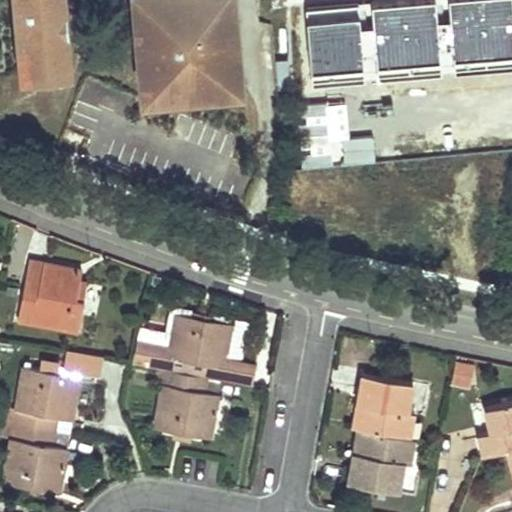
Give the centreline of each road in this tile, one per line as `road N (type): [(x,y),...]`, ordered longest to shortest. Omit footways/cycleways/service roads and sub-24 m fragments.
road 1 (tertiary): [(325,293),(238,271),(0,179)]
road 2 (residential): [(286,511),(325,293)]
road 3 (tertiary): [(511,334),(325,293)]
road 4 (residential): [(262,511),(149,491),(124,493),(100,511)]
